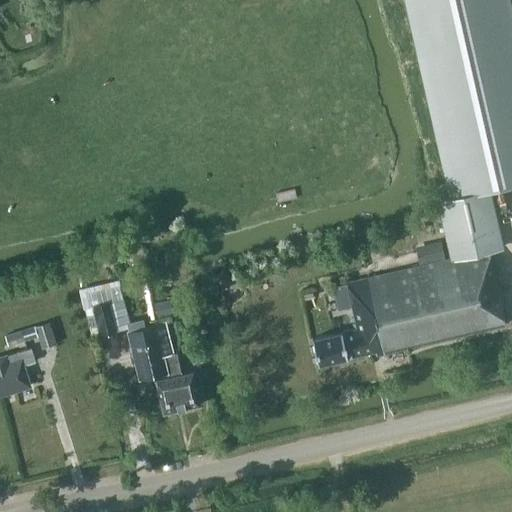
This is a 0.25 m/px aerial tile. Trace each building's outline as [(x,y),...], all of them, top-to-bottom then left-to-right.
[(377,356),(505,326),(488,252),(502,249),(488,193),(511,186),(511,24),(506,0),(404,0),(451,199),(439,202),(453,259),(347,284),(358,329),(313,340),(319,364),(376,351),(377,356)] [(419,263),(444,258),(440,240),(415,246),(419,263)] [(223,287),(231,275),(223,270),(215,281),(223,287)] [(119,330),(130,327),(122,296),(111,299),(119,330)] [(97,335),(119,330),(111,299),(90,304),(97,335)] [(157,316),(172,312),(169,299),(154,303),(157,316)] [(50,316),(36,321),(45,342),(58,337),(50,316)] [(4,335),(8,346),(38,336),(35,325),(4,335)] [(165,358),(172,356),(165,325),(131,333),(142,379),(159,375),(168,373),(165,358)] [(0,394),(29,386),(22,364),(33,361),(30,349),(0,358),(0,394)] [(168,373),(159,375),(161,381),(155,382),(163,414),(201,405),(193,370),(182,373),(177,355),(172,356),(165,358),(168,373)]
